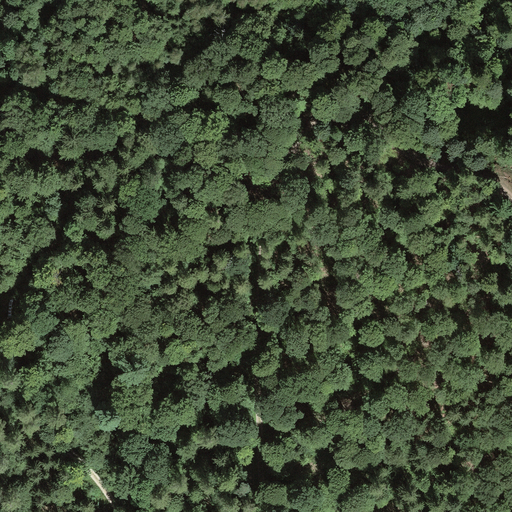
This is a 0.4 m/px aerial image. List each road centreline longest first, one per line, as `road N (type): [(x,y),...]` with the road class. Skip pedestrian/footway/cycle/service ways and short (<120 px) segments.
road 1 (track): [(511,195),(493,181),(428,163),(351,117),(315,120),(289,146),(264,214),(263,511)]
road 2 (track): [(117,511),(80,457),(0,410)]
